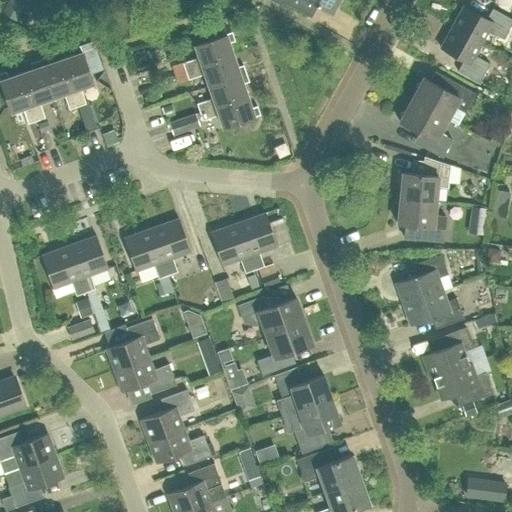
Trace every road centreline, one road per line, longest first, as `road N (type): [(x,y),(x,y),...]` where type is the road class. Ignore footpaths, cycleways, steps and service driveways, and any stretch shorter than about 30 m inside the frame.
road 1 (residential): [(137,511),(103,416),(29,343),(0,196),(140,153)]
road 2 (residential): [(404,506),(307,183)]
road 3 (residential): [(307,183),(400,0)]
road 4 (residential): [(307,183),(170,170),(140,153)]
